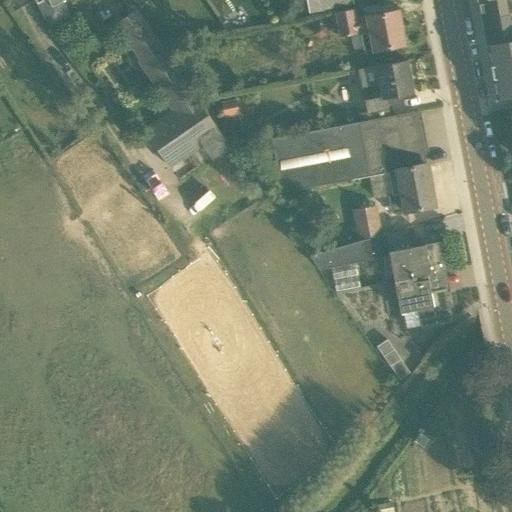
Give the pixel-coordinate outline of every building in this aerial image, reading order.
[(35,0),(51,26),(71,15),(62,0),(35,0)] [(134,0),(142,11),(143,10),(157,0),(134,0)] [(306,0),(309,12),(353,3),(352,0),(306,0)] [(511,0),(477,0),(481,18),(511,12),(511,0)] [(216,125),(195,96),(196,95),(137,9),(115,24),(139,60),(137,61),(171,110),(143,129),(170,168),(203,146),(197,137),(216,125)] [(357,19),(355,9),(336,12),(340,37),(359,33),(359,32),(361,32),(365,51),(374,49),(374,50),(404,44),(403,41),(405,41),(403,30),(401,30),(397,11),(357,19)] [(511,40),(511,12),(481,18),(486,45),(511,40)] [(511,40),(486,45),(490,68),(492,67),(494,77),(492,77),(496,99),(511,96),(511,40)] [(369,120),(390,116),(387,98),(413,93),(407,60),(376,66),(381,84),(363,88),(369,120)] [(239,114),(236,97),(221,100),(225,117),(239,114)] [(425,156),(417,111),(390,116),(369,120),(358,122),(272,138),(282,192),(372,175),(388,172),(392,195),(389,195),(392,213),(405,211),(407,211),(416,210),(416,209),(435,205),(427,164),(424,164),(423,156),(425,156)] [(376,210),(375,205),(353,209),(358,239),(380,234),(376,212),(377,212),(377,210),(376,210)] [(390,256),(389,251),(386,234),(310,256),(319,270),(331,268),(356,263),(390,256)] [(442,241),(389,251),(390,256),(394,280),(427,274),(428,274),(447,270),(442,241)] [(431,291),(428,274),(427,274),(394,280),(396,289),(401,312),(401,313),(417,309),(421,328),(452,322),(445,288),(431,291)] [(492,433),(478,435),(480,449),(495,446),(495,442),(494,442),(492,433)]
